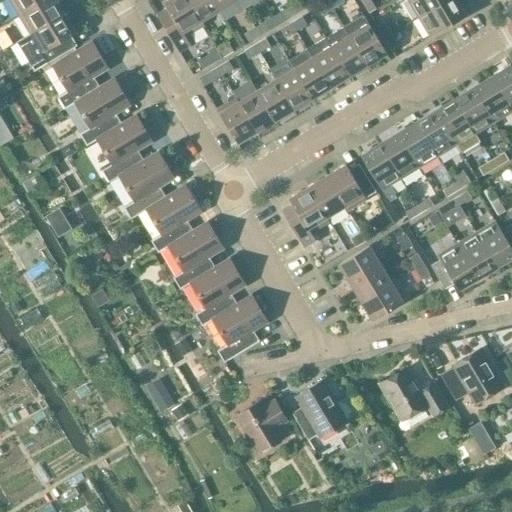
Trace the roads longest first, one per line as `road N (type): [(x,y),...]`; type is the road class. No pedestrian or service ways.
road 1 (residential): [(231,193),(511,27)]
road 2 (residential): [(231,193),(119,0)]
road 3 (residential): [(316,350),(511,307)]
road 4 (residential): [(316,350),(231,193)]
